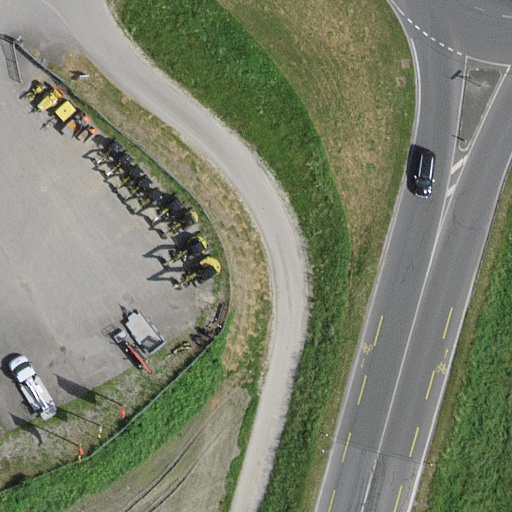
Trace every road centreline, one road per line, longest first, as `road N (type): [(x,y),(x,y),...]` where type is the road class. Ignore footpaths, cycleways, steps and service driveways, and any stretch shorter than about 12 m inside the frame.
road 1 (track): [(68,0),(258,186),(291,257),(290,364),(250,511)]
road 2 (primary): [(437,0),(440,87),(426,281)]
road 3 (primary): [(426,281),(361,511)]
road 4 (primary): [(426,281),(511,108)]
road 5 (unknown): [(0,215),(89,331)]
